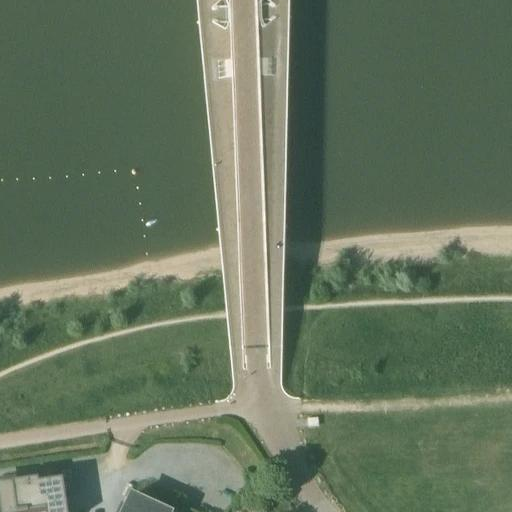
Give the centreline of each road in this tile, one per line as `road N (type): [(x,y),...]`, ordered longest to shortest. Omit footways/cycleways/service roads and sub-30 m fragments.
road 1 (unclassified): [(260,407),(243,0)]
road 2 (residential): [(105,426),(260,407)]
road 3 (residential): [(323,511),(260,407)]
